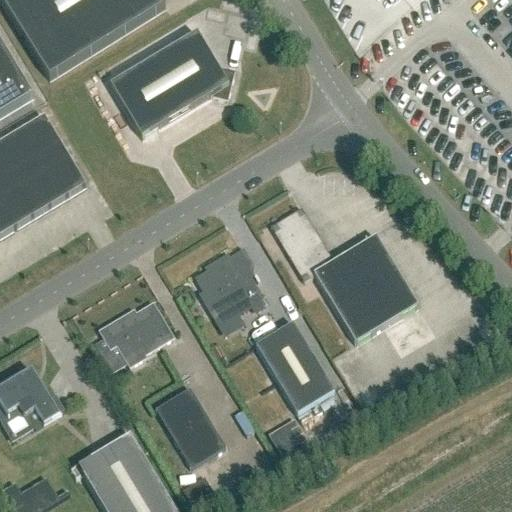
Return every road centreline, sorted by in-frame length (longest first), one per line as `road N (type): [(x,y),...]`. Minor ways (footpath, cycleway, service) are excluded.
road 1 (unclassified): [(0,325),(352,111)]
road 2 (unclassified): [(511,290),(352,111)]
road 3 (unknown): [(352,111),(453,20),(477,23),(511,67)]
road 4 (unclassified): [(352,111),(284,0)]
